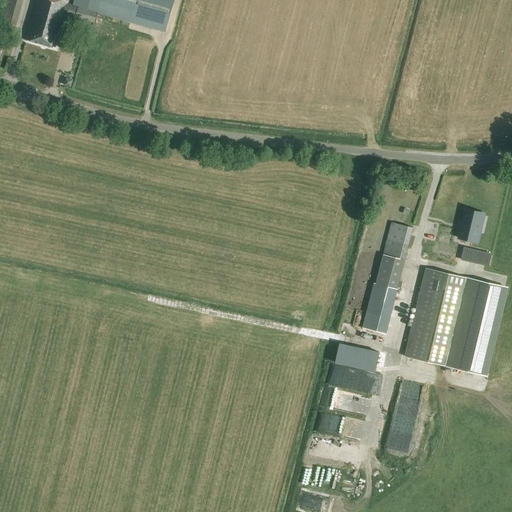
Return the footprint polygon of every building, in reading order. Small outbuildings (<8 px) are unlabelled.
[(8,0),(7,4),(13,6),(11,11),(20,13),(22,6),(25,7),(27,0),(8,0)] [(37,0),(26,40),(55,48),(65,14),(75,17),(78,7),(165,32),(173,0),(75,0),(74,6),(68,4),(69,0),(37,0)] [(445,220),(432,216),(422,256),(448,263),(461,209),(448,205),(445,220)] [(477,233),(481,215),(474,213),(474,211),(466,209),(463,222),(464,222),(462,229),(459,239),(477,243),(479,233),(477,233)] [(391,223),(382,259),(375,285),(396,290),(412,228),(391,223)] [(489,267),(492,254),(483,252),(479,265),(489,267)] [(404,357),(487,377),(508,288),(425,268),(404,357)] [(334,362),(375,371),(380,351),(339,342),(334,362)] [(316,451),(367,462),(370,449),(319,438),(316,451)]
